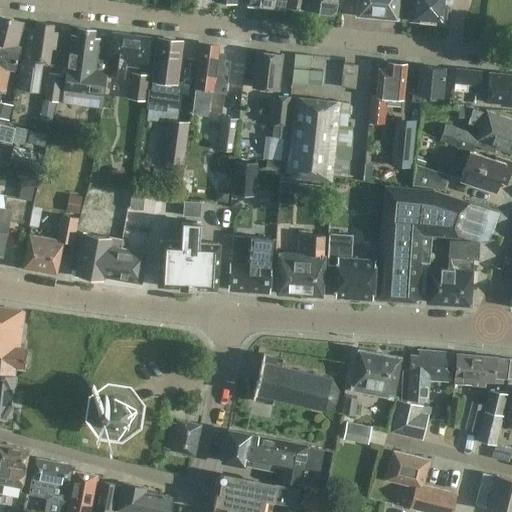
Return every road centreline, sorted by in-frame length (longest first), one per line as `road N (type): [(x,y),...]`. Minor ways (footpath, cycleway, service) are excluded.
road 1 (residential): [(511,54),(196,25),(36,0)]
road 2 (unclassified): [(484,330),(233,316)]
road 3 (unclassified): [(233,316),(0,286)]
road 4 (residential): [(198,487),(0,438)]
road 5 (unclassified): [(198,487),(233,316)]
road 6 (residential): [(385,439),(511,469)]
